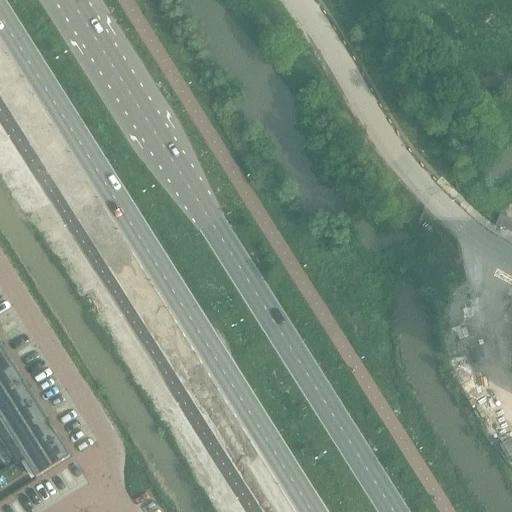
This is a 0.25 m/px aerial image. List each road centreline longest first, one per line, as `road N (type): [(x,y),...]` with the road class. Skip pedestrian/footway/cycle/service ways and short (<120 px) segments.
road 1 (primary): [(396,511),(73,0)]
road 2 (primary): [(0,16),(311,511)]
road 3 (residential): [(0,273),(109,452),(102,485)]
road 4 (residential): [(511,395),(484,338),(511,256)]
